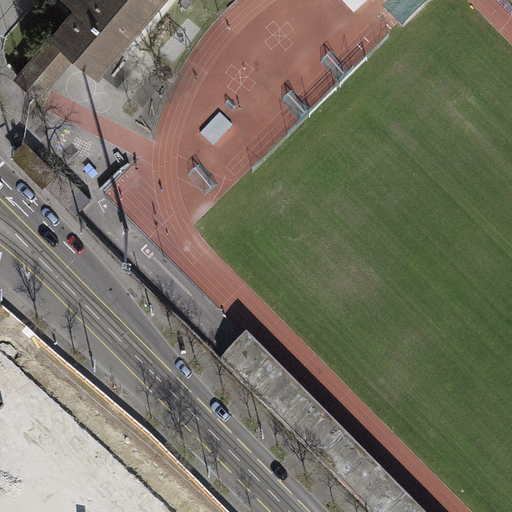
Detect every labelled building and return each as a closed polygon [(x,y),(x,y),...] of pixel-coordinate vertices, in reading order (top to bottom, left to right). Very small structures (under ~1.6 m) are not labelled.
[(83,58),(97,70),(99,68),(96,65),(118,38),(121,41),(156,0),(72,0),(78,5),(55,33),(56,34),(76,52),(83,58)] [(76,52),(56,34),(18,78),(29,87),(38,96),(54,78),(76,52)] [(54,174),(23,143),(13,152),(74,212),(87,199),(59,170),(54,174)] [(418,511),(246,337),(222,360),(372,511),(418,511)] [(0,511),(210,511),(6,339),(0,345),(0,511)]
